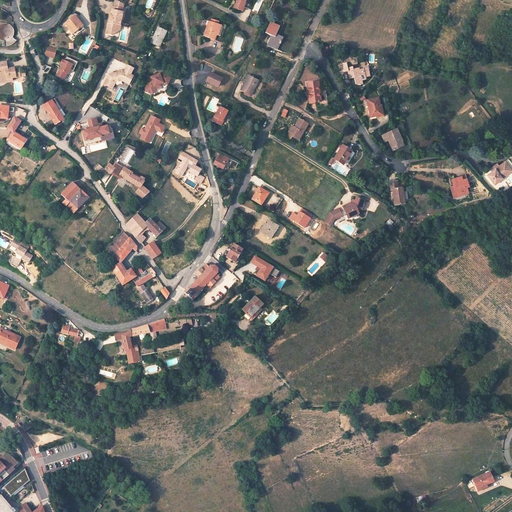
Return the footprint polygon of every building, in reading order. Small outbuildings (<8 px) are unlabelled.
[(246,0),(236,0),(234,7),(242,11),(246,0)] [(112,6),(107,33),(113,34),(116,30),(118,24),(120,25),(123,8),(112,6)] [(75,16),(65,24),(72,34),(73,33),(76,37),(78,36),(76,34),(75,32),(83,26),(75,16)] [(211,22),(209,21),(204,36),(210,38),(215,40),(216,35),(220,36),(224,26),(218,24),(211,22)] [(280,27),(270,22),(265,33),(271,35),(267,44),(277,50),(283,38),(276,34),(280,27)] [(2,41),(2,46),(3,46),(5,46),(8,46),(10,45),(12,44),(13,43),(15,41),(16,40),(12,38),(13,35),(14,33),(14,31),(13,29),(13,28),(12,27),(11,26),(10,25),(9,24),(7,24),(5,23),(2,24),(0,24),(0,39),(1,41),(2,41)] [(83,26),(75,32),(76,34),(84,29),(83,26)] [(165,31),(158,28),(151,43),(155,44),(155,43),(160,45),(162,41),(160,40),(165,31)] [(58,49),(49,47),(47,56),(52,57),(53,51),(57,52),(58,49)] [(78,62),(67,57),(65,61),(63,60),(61,65),(62,66),(58,77),(66,80),(68,74),(69,74),(71,70),(73,65),(76,66),(78,62)] [(0,78),(0,80),(7,79),(8,81),(13,80),(13,78),(21,77),(19,68),(15,69),(10,69),(8,68),(7,61),(0,62),(0,78)] [(346,64),(338,65),(340,73),(348,71),(347,69),(346,66),(346,64)] [(134,69),(128,66),(125,72),(123,71),(110,76),(106,86),(114,90),(117,84),(123,81),(131,85),(134,76),(131,75),(134,69)] [(350,68),(347,69),(348,71),(349,79),(354,78),(356,84),(362,84),(361,81),(365,80),(365,78),(369,77),(367,68),(366,68),(366,66),(361,68),(361,70),(359,70),(359,69),(352,70),(352,68),(350,68)] [(166,85),(170,77),(162,73),(154,76),(154,77),(151,78),(151,77),(148,75),(145,82),(147,83),(144,90),(150,93),(153,93),(155,89),(153,86),(159,84),(162,83),(166,85)] [(222,79),(210,73),(206,81),(218,87),(222,79)] [(259,81),(248,76),(241,90),(245,92),(250,95),(251,95),(259,81)] [(318,82),(307,83),(309,104),(321,102),(318,82)] [(378,98),(367,100),(371,117),(383,115),(381,105),(380,105),(378,98)] [(52,101),(43,106),(52,119),(55,125),(63,120),(52,101)] [(228,111),(220,107),(213,121),(221,125),(228,111)] [(284,108),(281,116),(285,118),(289,111),(284,108)] [(161,133),(164,126),(158,124),(160,120),(151,116),(145,129),(142,128),(139,133),(142,134),(140,139),(149,143),(152,136),(151,135),(154,129),(161,133)] [(11,131),(7,139),(21,147),(22,148),(26,141),(14,133),(20,121),(14,118),(7,129),(11,131)] [(97,118),(89,120),(91,128),(83,130),(85,139),(101,136),(101,135),(102,135),(109,134),(112,133),(111,125),(103,127),(102,123),(98,123),(97,118)] [(308,124),(299,119),(294,127),(291,126),(285,136),(290,139),(292,136),(298,140),(303,133),(308,124)] [(397,129),(382,136),(385,142),(389,141),(391,140),(392,144),(390,145),(393,151),(402,147),(400,143),(402,142),(397,129)] [(7,139),(6,141),(20,150),(21,147),(7,139)] [(352,151),(342,145),(334,159),(332,158),(330,160),(333,162),(335,159),(343,165),(352,151)] [(200,160),(182,149),(176,160),(181,163),(175,172),(181,175),(187,165),(192,167),(189,171),(197,176),(195,181),(201,185),(206,177),(200,174),(204,168),(198,165),(200,160)] [(224,157),(219,154),(217,158),(213,164),(222,169),(223,167),(226,162),(228,162),(229,159),(224,156),(224,157)] [(229,159),(228,162),(226,162),(223,167),(227,170),(229,167),(235,169),(238,164),(229,159)] [(120,174),(124,168),(115,162),(112,167),(116,168),(113,173),(120,178),(122,176),(120,174)] [(497,163),(485,172),(494,184),(503,177),(509,173),(508,173),(511,170),(505,162),(502,164),(501,163),(499,166),(497,163)] [(112,167),(108,164),(105,170),(111,174),(112,173),(113,173),(116,168),(112,167)] [(132,173),(124,168),(120,174),(122,176),(127,180),(139,187),(135,192),(142,199),(147,194),(149,192),(142,185),(144,182),(145,180),(141,177),(139,179),(132,174),(132,173)] [(464,176),(454,179),(456,186),(458,192),(461,191),(462,195),(470,193),(469,186),(471,186),(469,178),(465,180),(464,176)] [(503,177),(494,184),(496,186),(504,179),(503,177)] [(397,181),(390,182),(391,190),(393,190),(395,205),(405,204),(404,200),(403,192),(403,188),(398,189),(398,188),(398,186),(397,181)] [(72,183),(61,195),(66,199),(62,203),(66,206),(70,202),(74,206),(70,210),(73,213),(81,205),(84,203),(88,198),(72,183)] [(268,194),(259,188),(254,196),(255,197),(253,200),(261,205),(268,194)] [(364,200),(356,198),(355,201),(352,199),(351,203),(350,203),(343,207),(348,219),(359,214),(357,211),(360,209),(362,210),(364,204),(363,204),(364,200)] [(70,202),(66,206),(70,210),(74,206),(70,202)] [(288,219),(305,228),(313,215),(301,208),(297,215),(292,212),(288,219)] [(344,216),(340,208),(330,213),(325,221),(334,226),(338,219),(344,216)] [(126,224),(135,238),(140,233),(147,227),(149,229),(154,234),(156,237),(165,228),(159,222),(156,225),(149,219),(145,223),(136,214),(126,224)] [(278,226),(269,220),(266,225),(264,224),(260,231),(271,238),(275,232),(274,232),(278,226)] [(147,227),(140,233),(142,235),(145,231),(149,229),(147,227)] [(127,254),(129,253),(130,252),(132,248),(134,250),(135,251),(136,250),(137,250),(137,247),(130,238),(129,239),(123,233),(108,250),(120,263),(127,254)] [(140,233),(135,238),(138,242),(141,243),(144,239),(146,237),(142,235),(140,233)] [(29,245),(14,237),(8,249),(13,251),(11,254),(14,256),(21,260),(23,257),(29,261),(33,255),(26,251),(29,245)] [(153,242),(144,248),(152,259),(158,255),(159,254),(160,253),(157,248),(153,242)] [(242,249),(234,245),(231,249),(231,248),(228,253),(229,253),(226,257),(235,263),(237,259),(238,259),(240,254),(239,254),(242,249)] [(329,258),(324,253),(320,257),(325,262),(329,258)] [(21,260),(14,256),(11,262),(18,266),(21,260)] [(275,278),(279,272),(254,257),(251,263),(258,267),(260,265),(262,267),(260,269),(256,276),(264,281),(269,274),(275,278)] [(120,263),(111,268),(122,285),(135,277),(133,273),(130,269),(126,272),(120,263)] [(188,288),(184,293),(192,301),(197,296),(196,295),(206,285),(210,288),(216,282),(215,281),(219,277),(216,274),(218,273),(218,270),(217,268),(214,266),(210,266),(209,267),(205,264),(202,268),(201,268),(195,274),(199,277),(195,282),(189,288),(188,288)] [(150,268),(133,279),(137,287),(141,294),(145,300),(146,303),(153,299),(142,284),(155,276),(155,275),(151,268),(150,268)] [(139,268),(133,273),(135,277),(142,272),(139,268)] [(9,286),(0,282),(0,296),(3,298),(9,286)] [(164,289),(161,291),(166,299),(169,294),(165,289),(164,289)] [(263,305),(255,296),(242,310),(251,318),(255,313),(257,315),(262,310),(260,308),(263,305)] [(164,319),(147,325),(149,332),(186,325),(185,318),(184,318),(175,319),(164,322),(164,319)] [(197,325),(196,319),(185,318),(186,325),(192,324),(193,326),(197,325)] [(62,332),(75,336),(74,341),(78,342),(80,337),(77,336),(79,331),(70,329),(71,327),(63,325),(62,332)] [(130,330),(131,336),(132,336),(139,334),(141,334),(145,333),(149,332),(147,325),(136,329),(130,330)] [(20,338),(1,329),(0,329),(0,340),(10,345),(9,347),(15,350),(20,338)] [(121,336),(122,338),(124,345),(125,350),(132,349),(130,340),(132,340),(131,336),(130,330),(117,332),(114,332),(115,337),(121,336)] [(153,347),(154,353),(181,348),(181,345),(183,345),(182,338),(180,339),(180,342),(153,347)] [(138,350),(138,354),(140,361),(142,361),(141,355),(154,353),(153,347),(138,350)] [(138,354),(128,356),(129,363),(140,361),(138,354)] [(1,458),(0,458),(0,487),(0,486),(0,481),(9,474),(14,469),(12,467),(17,463),(12,458),(10,455),(5,460),(2,457),(1,458)] [(8,481),(2,486),(3,488),(0,490),(0,495),(2,498),(8,494),(10,496),(28,480),(24,468),(8,481)] [(489,472),(472,479),(475,485),(477,491),(481,489),(481,488),(484,487),(485,488),(487,487),(486,485),(493,481),(489,472)] [(425,496),(416,498),(418,504),(427,502),(425,496)] [(31,511),(24,503),(19,508),(21,511),(43,511),(42,506),(33,511),(31,511)]
